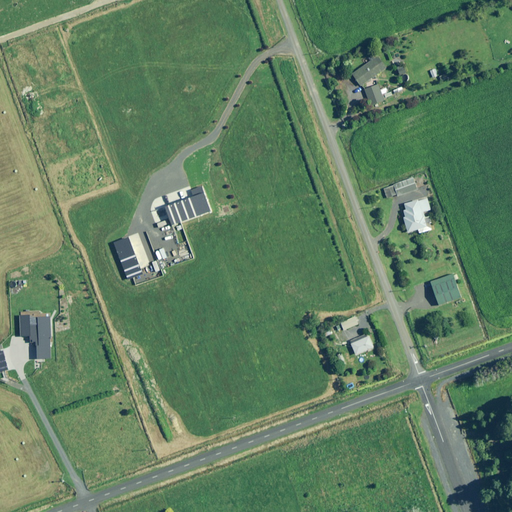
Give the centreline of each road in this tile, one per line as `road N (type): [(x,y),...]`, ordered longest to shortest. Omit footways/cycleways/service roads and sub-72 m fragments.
road 1 (unclassified): [(421,379),(281,0)]
road 2 (tertiary): [(58,511),(421,379)]
road 3 (unclassified): [(469,511),(421,379)]
